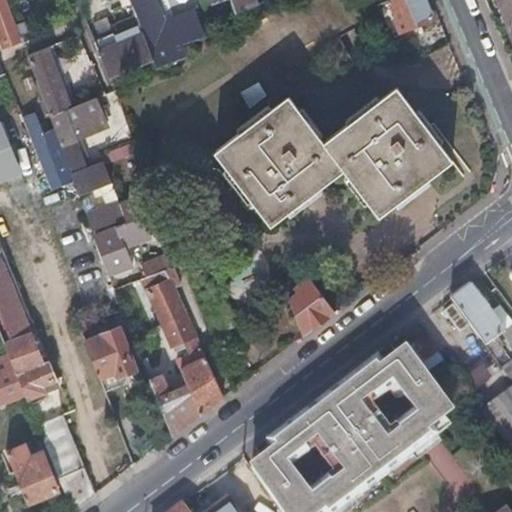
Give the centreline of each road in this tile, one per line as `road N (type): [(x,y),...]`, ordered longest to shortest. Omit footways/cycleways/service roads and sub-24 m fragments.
road 1 (secondary): [(511,211),(118,511)]
road 2 (residential): [(457,0),(511,128)]
